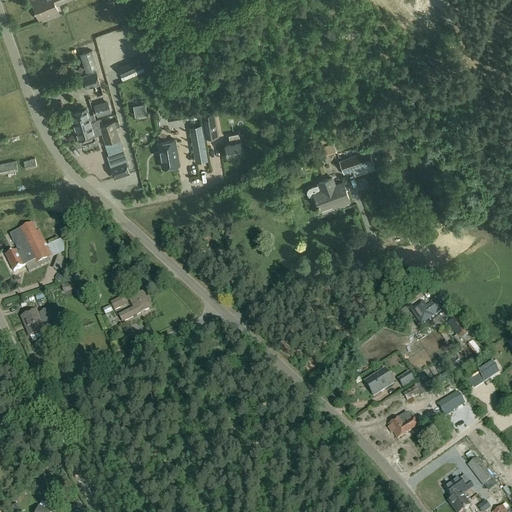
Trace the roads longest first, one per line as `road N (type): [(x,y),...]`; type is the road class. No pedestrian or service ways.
road 1 (tertiary): [(223,313),(72,173),(32,106),(0,13)]
road 2 (tertiary): [(223,313),(368,448),(421,511)]
road 3 (unclassified): [(223,313),(49,390),(28,381),(0,321)]
road 4 (unknown): [(223,313),(366,251),(370,236),(355,190)]
road 5 (track): [(40,389),(96,511)]
